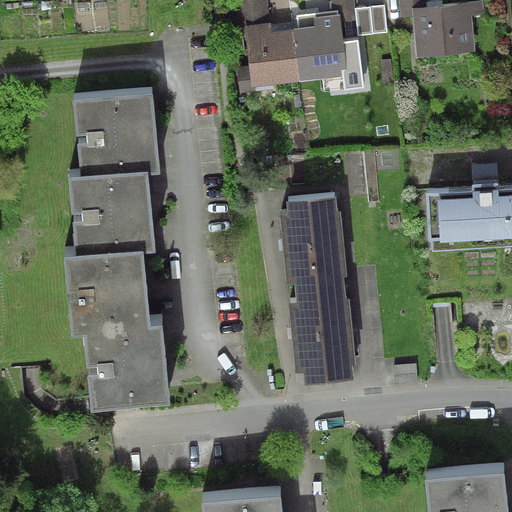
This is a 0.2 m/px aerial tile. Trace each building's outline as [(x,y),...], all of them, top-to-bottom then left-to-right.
[(244,25),(270,22),(268,0),(235,0),(238,25),(244,25)] [(341,14),(342,22),(357,21),(356,8),(354,0),(331,0),(332,11),(338,10),(338,14),(341,14)] [(412,8),(427,6),(426,0),(397,0),(400,18),(413,16),(412,8)] [(482,0),(427,6),(412,8),(413,16),(417,57),(476,51),(472,14),(485,13),(483,0),(482,0)] [(384,4),(356,8),(357,21),(359,35),(388,32),(384,4)] [(297,27),(293,28),(299,81),(343,76),(344,90),(364,88),(358,39),(344,41),(342,22),(341,14),(338,14),(338,10),(332,11),(295,15),(297,27)] [(273,84),(299,81),(293,28),(273,30),(272,22),(270,22),(244,25),(249,66),(237,67),(240,92),(273,88),(273,84)] [(391,59),(381,60),(384,85),(394,84),(391,59)] [(157,164),(150,89),(73,96),(80,172),(71,172),(78,245),(64,247),(71,328),(85,327),(92,403),(171,395),(163,313),(152,314),(145,241),(153,240),(146,165),(157,164)] [(471,165),(472,180),(498,178),(497,163),(471,165)] [(472,186),(425,189),(428,238),(511,232),(511,183),(498,185),(498,178),(472,180),(472,186)] [(337,207),(336,193),(287,197),(288,211),(281,212),(287,279),(295,278),(297,298),(290,299),(296,369),(305,368),(306,379),(353,375),(352,360),(356,360),(350,294),(346,294),(344,273),(348,272),(341,207),(337,207)] [(393,364),(394,384),(418,382),(417,363),(393,364)] [(504,511),(499,460),(423,467),(427,511),(504,511)] [(282,511),(280,487),(203,494),(204,511),(282,511)]
